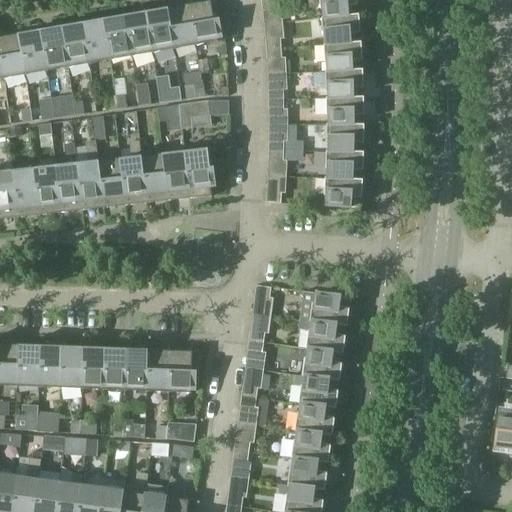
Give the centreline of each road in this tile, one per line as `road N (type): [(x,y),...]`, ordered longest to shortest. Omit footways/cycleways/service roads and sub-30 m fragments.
road 1 (tertiary): [(445,263),(451,169),(440,0)]
road 2 (unclassified): [(495,262),(511,62),(506,0)]
road 3 (residential): [(251,253),(257,79),(246,0)]
road 4 (tertiary): [(409,511),(445,263)]
road 5 (residential): [(241,309),(0,299)]
road 6 (unclassified): [(476,489),(495,262)]
road 7 (residential): [(215,511),(241,309)]
road 8 (residential): [(251,253),(445,263)]
